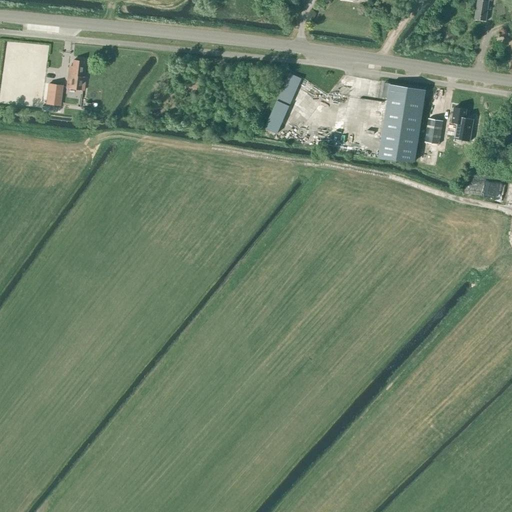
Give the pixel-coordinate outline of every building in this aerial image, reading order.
[(492,1),(492,0),(477,0),(475,19),(486,21),(489,1),(492,1)] [(81,77),(83,62),(73,60),(72,68),(68,68),(66,88),(83,91),(85,77),(81,77)] [(48,84),(45,104),(59,106),(62,86),(48,84)] [(426,89),(394,84),(394,86),(390,86),(378,158),(414,161),(426,89)] [(330,93),(316,111),(332,124),(333,122),(326,117),(340,100),(330,93)] [(465,118),(466,110),(454,107),(452,122),(457,123),(454,137),(470,140),(474,119),(465,118)] [(280,128),(304,135),(307,126),(283,118),(280,128)] [(439,144),(443,121),(429,119),(425,142),(439,144)] [(491,195),(493,181),(470,176),(467,190),(491,195)]
